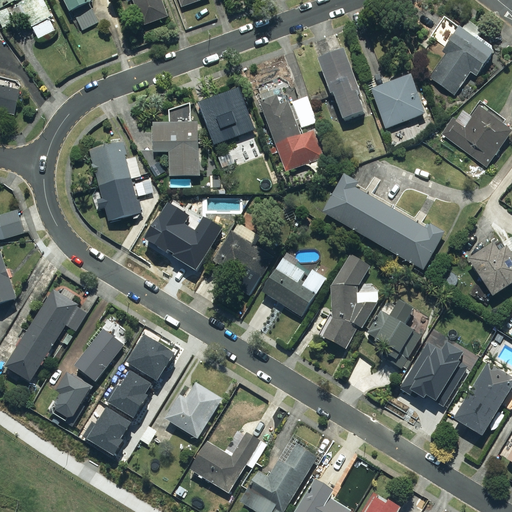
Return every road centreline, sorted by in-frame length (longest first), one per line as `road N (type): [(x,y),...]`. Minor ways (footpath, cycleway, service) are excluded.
road 1 (residential): [(504,511),(79,251),(49,210),(44,163)]
road 2 (residential): [(44,163),(72,110),(114,84),(352,0)]
